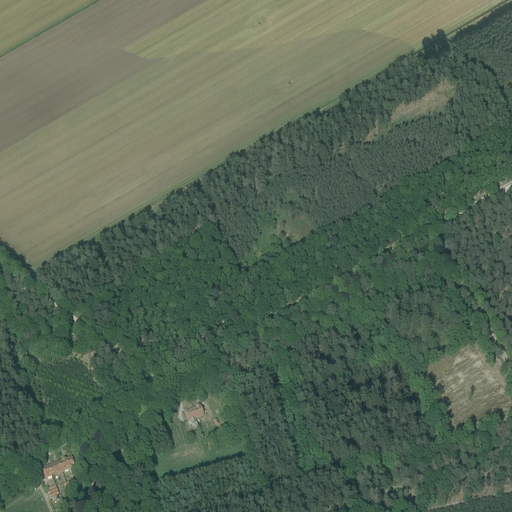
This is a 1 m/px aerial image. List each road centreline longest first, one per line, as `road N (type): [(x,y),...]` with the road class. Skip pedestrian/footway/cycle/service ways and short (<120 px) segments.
road 1 (track): [(511,0),(30,275),(12,323),(0,331)]
road 2 (track): [(511,370),(447,257),(412,255),(297,322),(395,488)]
road 3 (track): [(160,385),(511,185)]
road 4 (track): [(297,322),(229,362),(275,511)]
road 5 (track): [(0,257),(165,381)]
road 6 (unclassified): [(0,485),(160,385)]
road 7 (track): [(44,456),(0,306)]
road 8 (track): [(395,488),(511,447)]
